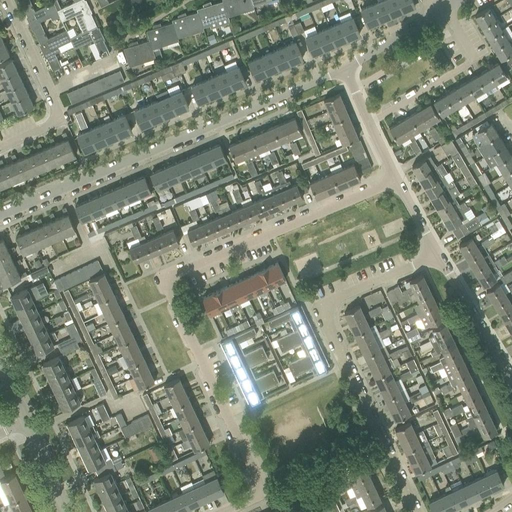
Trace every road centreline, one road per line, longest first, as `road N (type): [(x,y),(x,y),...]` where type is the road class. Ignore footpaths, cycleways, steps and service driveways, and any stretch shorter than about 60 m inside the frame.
road 1 (residential): [(227,511),(253,497),(257,484),(169,294),(170,281),(395,181)]
road 2 (residential): [(0,215),(344,68)]
road 3 (residential): [(418,511),(326,314),(332,299),(436,255)]
road 4 (residential): [(0,149),(45,129),(53,116),(4,0)]
road 5 (residential): [(369,123),(475,60),(444,8)]
road 6 (residential): [(511,378),(436,255)]
